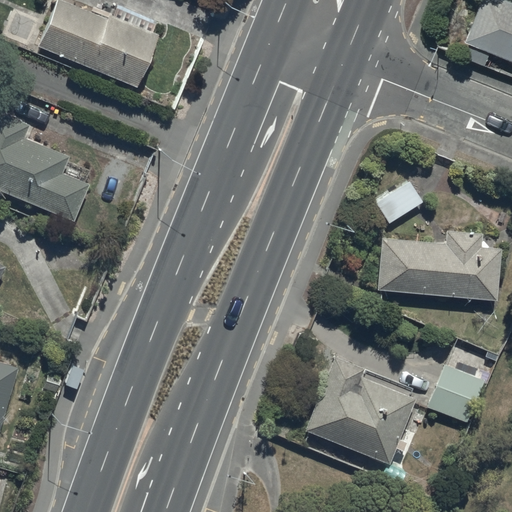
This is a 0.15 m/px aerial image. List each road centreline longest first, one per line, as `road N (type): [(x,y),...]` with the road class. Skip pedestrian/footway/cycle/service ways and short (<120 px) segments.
road 1 (trunk): [(87,511),(272,33)]
road 2 (trunk): [(343,63),(166,511)]
road 3 (residential): [(511,129),(343,63)]
